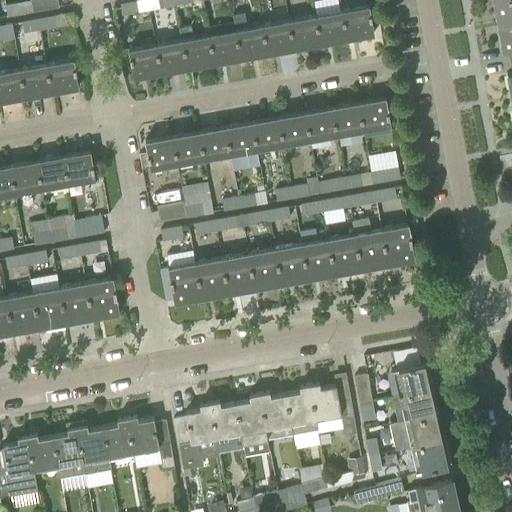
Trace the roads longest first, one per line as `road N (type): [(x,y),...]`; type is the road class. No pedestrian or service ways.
road 1 (residential): [(0,395),(484,307)]
road 2 (residential): [(0,137),(439,59)]
road 3 (residential): [(469,226),(439,59)]
road 4 (residential): [(511,439),(484,307)]
